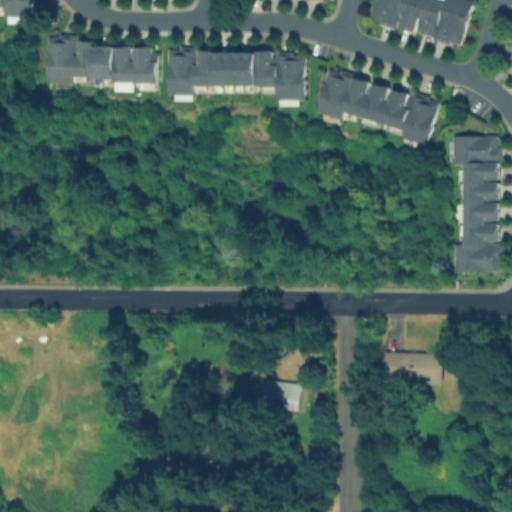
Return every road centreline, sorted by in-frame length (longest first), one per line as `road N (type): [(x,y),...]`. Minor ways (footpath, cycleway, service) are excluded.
road 1 (residential): [(0,298),(511,303)]
road 2 (residential): [(78,0),(110,17),(306,24),(475,78)]
road 3 (residential): [(345,303),(347,511)]
